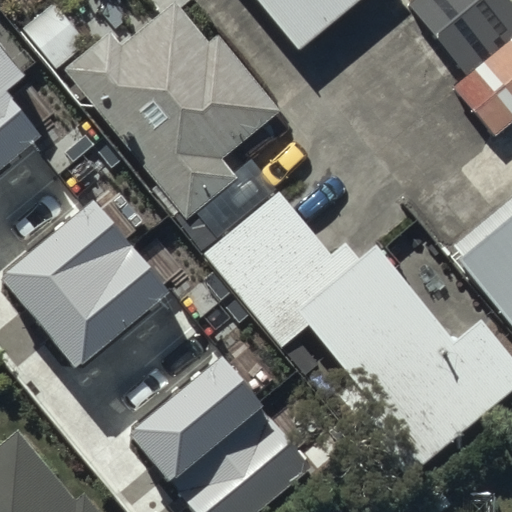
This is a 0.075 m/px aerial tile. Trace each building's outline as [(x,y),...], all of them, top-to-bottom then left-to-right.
[(52,0),(21,25),(53,66),(85,42),(52,0)] [(108,27),(62,65),(196,230),(230,203),(217,188),(234,173),(220,156),(258,125),(263,130),(273,123),(267,115),(277,107),(215,30),(205,38),(174,0),(122,43),(108,27)] [(258,0),(295,44),(349,0),(258,0)] [(511,1),(511,0),(407,0),(406,1),(464,69),(448,83),(492,135),(511,118),(511,1)] [(134,215),(38,100),(0,131),(0,324),(2,326),(36,298),(49,314),(26,334),(71,388),(40,413),(72,452),(102,427),(111,437),(181,379),(81,259),(134,215)] [(276,188),(202,251),(279,342),(305,320),(362,388),(345,403),(404,472),(511,380),(511,352),(479,313),(452,336),(370,238),(355,251),(343,238),(329,251),(276,188)] [(458,251),(453,254),(511,326),(511,191),(450,242),(458,251)] [(16,430),(0,443),(0,511),(105,511),(85,487),(72,497),(16,430)] [(256,511),(257,510),(258,508),(259,505),(259,502),(260,499),(260,496),(259,493),(259,490),(258,487),(257,484),(256,482),(254,479),(253,477),(251,474),(249,472),(246,470),(244,469),(242,467),(239,466),(236,465),(233,464),(230,464),(227,463),(224,463),(221,464),(219,464),(216,465),(213,466),(210,467),(208,469),(205,470),(203,472),(201,474),(199,477),(197,479),(196,481),(195,484),(193,487),(193,490),(192,493),(192,496),(192,499),(192,502),(193,505),(193,507),(194,510),(195,511),(256,511)]
